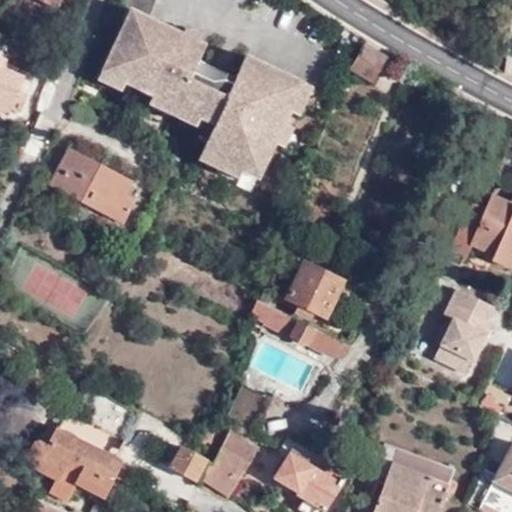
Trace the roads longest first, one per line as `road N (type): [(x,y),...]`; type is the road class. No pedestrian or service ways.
road 1 (unknown): [(0,242),(102,0)]
road 2 (tertiary): [(336,0),(511,96)]
